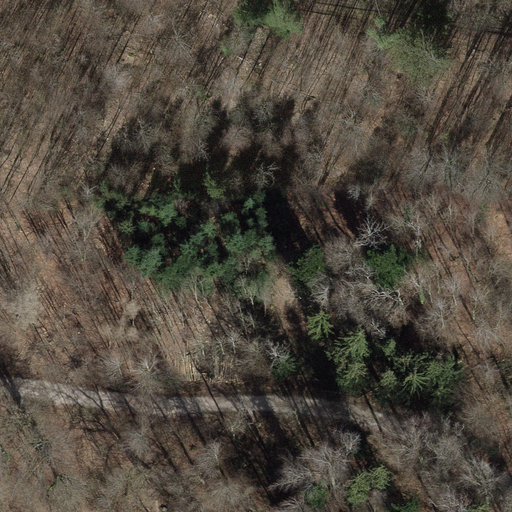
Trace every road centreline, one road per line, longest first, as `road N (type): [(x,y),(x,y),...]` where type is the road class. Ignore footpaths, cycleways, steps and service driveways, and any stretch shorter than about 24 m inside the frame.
road 1 (track): [(0,387),(141,406),(279,405),(369,415),(511,487)]
road 2 (track): [(511,45),(317,6)]
